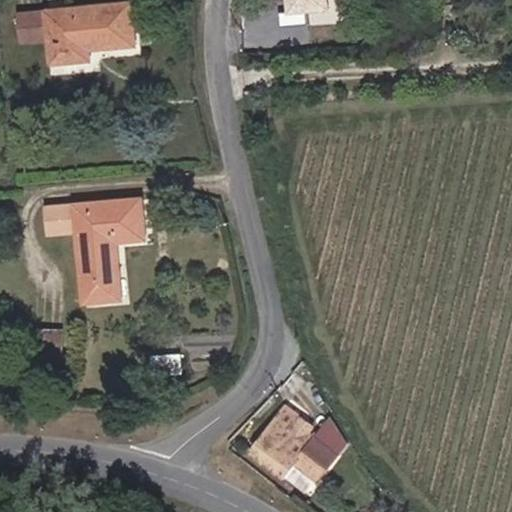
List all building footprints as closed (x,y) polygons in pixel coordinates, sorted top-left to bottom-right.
[(139,1),(62,7),(65,40),(67,60),(103,58),(103,47),(143,44),(139,1)] [(65,40),(62,7),(28,10),(31,43),(65,40)] [(58,204),(59,241),(89,241),(93,300),(129,298),(127,240),(155,239),(151,199),(58,204)] [(66,358),(68,327),(42,325),(39,356),(66,358)] [(165,348),(165,372),(189,372),(189,349),(165,348)] [(319,469),(340,442),(328,435),(331,432),(308,418),(312,413),(294,402),(258,451),(293,476),(305,461),(319,469)] [(350,448),(340,442),(319,469),(329,476),(350,448)]
